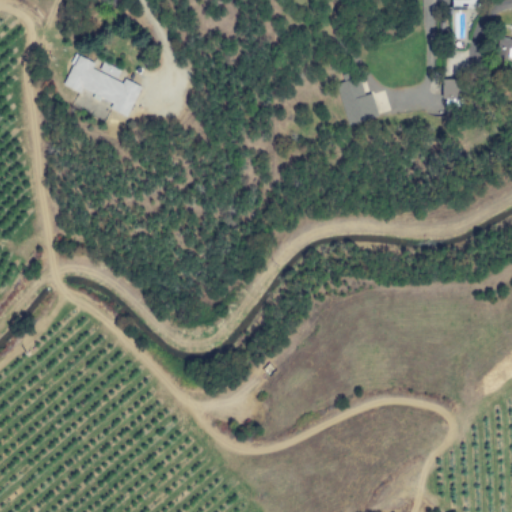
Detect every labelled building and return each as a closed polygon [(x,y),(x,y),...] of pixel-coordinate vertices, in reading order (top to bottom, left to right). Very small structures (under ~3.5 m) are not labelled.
[(472,0),(449,0),(450,9),(473,9),(472,0)] [(139,87),(122,80),(121,83),(90,70),(93,63),(74,55),(61,86),(79,94),(80,91),(110,103),(107,110),(126,118),(139,87)] [(98,72),(116,78),(118,70),(101,64),(98,72)] [(334,86),(348,125),(387,112),(382,96),(374,99),(372,93),(363,96),(357,78),(334,86)] [(456,80),(441,80),(440,100),(455,100),(456,80)]
